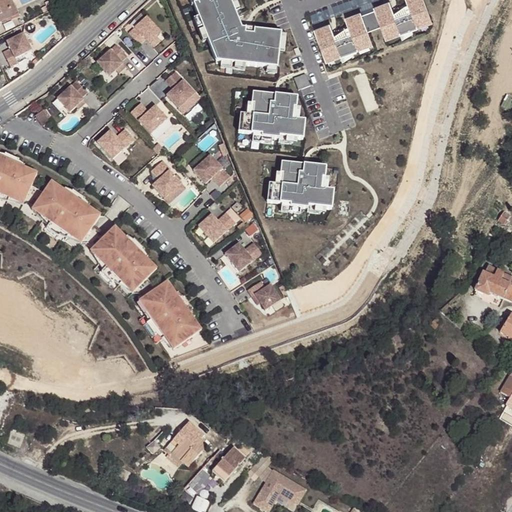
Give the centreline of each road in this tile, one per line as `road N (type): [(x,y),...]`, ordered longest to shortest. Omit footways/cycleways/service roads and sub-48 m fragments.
road 1 (residential): [(0,108),(125,0)]
road 2 (tertiary): [(116,511),(0,463)]
